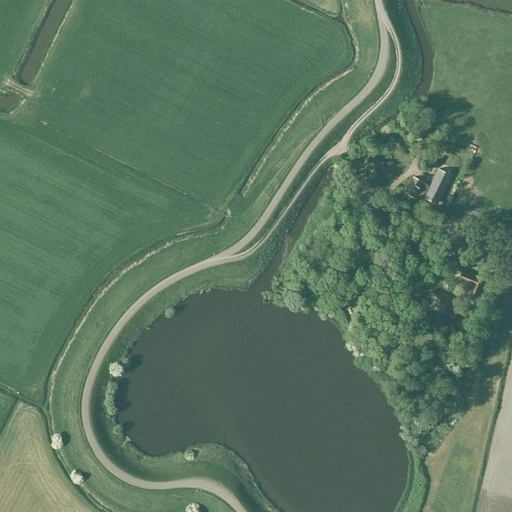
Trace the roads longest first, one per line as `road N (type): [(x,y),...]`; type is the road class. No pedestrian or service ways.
road 1 (unclassified): [(240,511),(212,488),(143,484),(109,466),(87,425),(89,383),(105,346),(144,298),(230,251),(258,226),(319,137),(373,81),(383,59),(381,18)]
road 2 (track): [(184,180),(238,211),(321,121),(349,107)]
road 3 (track): [(339,148),(405,267),(480,260)]
road 4 (track): [(213,260),(240,256),(256,243),(339,148)]
road 5 (track): [(381,18),(397,48),(394,81),(339,148)]
